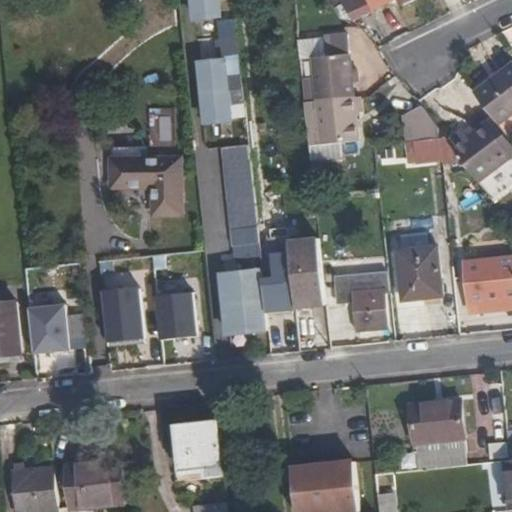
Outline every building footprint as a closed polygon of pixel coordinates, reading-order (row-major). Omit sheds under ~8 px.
[(219,0),(193,0),(196,21),(222,18),(219,0)] [(355,22),(370,14),(362,0),(340,0),(339,1),(342,5),(355,22)] [(362,0),(370,14),(377,11),(371,0),(362,0)] [(371,0),(377,11),(399,0),(400,0),(404,5),(414,0),(371,0)] [(344,19),(355,22),(342,5),(337,9),(344,19)] [(219,20),(220,54),(241,53),(240,19),(219,20)] [(306,104),(355,99),(348,36),(324,39),(324,40),(326,58),(313,60),(315,79),(303,80),(306,104)] [(326,58),(324,40),(299,43),(301,61),(313,60),(326,58)] [(227,60),(201,63),(208,126),(234,123),(227,60)] [(511,63),(474,92),(484,105),(511,83),(511,63)] [(243,75),(235,76),(240,117),(248,116),(243,75)] [(498,124),(511,112),(511,83),(484,105),(493,117),(498,124)] [(319,161),(341,158),(340,144),(360,141),(357,113),(363,112),(361,98),(355,99),(306,104),(312,162),(319,161)] [(439,131),(421,108),(406,116),(409,143),(415,142),(440,140),(439,131)] [(511,141),(498,124),(493,117),(475,130),(468,136),(465,132),(463,130),(448,142),(460,158),(463,162),(481,185),(508,164),(511,161),(511,141)] [(472,127),(465,132),(468,136),(475,130),(472,127)] [(444,137),(439,131),(440,140),(442,159),(443,164),(463,162),(460,158),(448,142),(444,137)] [(415,142),(417,162),(442,159),(440,140),(415,142)] [(182,213),(181,160),(114,161),(114,187),(156,186),(156,213),(182,213)] [(252,161),(226,163),(232,229),(258,226),(252,161)] [(323,195),(319,161),(312,162),(315,196),(323,195)] [(492,200),(511,186),(511,168),(508,164),(481,185),(492,200)] [(381,198),(380,189),(370,190),(371,199),(381,198)] [(332,210),(330,194),(323,195),(315,196),(317,212),(332,210)] [(273,254),(291,253),(290,241),(289,234),(271,237),(273,254)] [(296,300),(326,297),(320,239),(290,241),(291,253),(296,300)] [(445,297),(440,247),(399,251),(404,301),(445,297)] [(291,253),(273,254),(275,278),(263,279),(266,305),(267,313),(297,310),(296,300),(291,253)] [(511,258),(466,264),(471,313),(511,308),(511,258)] [(389,272),(338,278),(341,304),(355,303),(358,332),(389,329),(386,299),(392,299),(389,272)] [(258,332),(269,331),(267,313),(266,305),(262,306),(258,278),(239,281),(243,306),(255,305),(258,332)] [(138,288),(101,291),(106,342),(143,339),(138,288)] [(192,292),(156,295),(160,340),(196,336),(192,292)] [(297,310),(327,306),(326,297),(296,300),(297,310)] [(0,356),(23,354),(18,303),(0,304),(0,356)] [(66,304),(28,308),(33,354),(70,350),(67,316),(66,304)] [(255,305),(243,306),(221,308),(224,340),(231,339),(233,351),(248,349),(246,338),(256,336),(258,357),(271,355),(269,331),(258,332),(255,305)] [(67,316),(70,350),(88,348),(85,314),(67,316)] [(412,405),(419,470),(468,465),(461,400),(412,405)] [(211,478),(225,476),(219,420),(177,425),(183,481),(211,478)] [(500,446),(501,462),(506,461),(511,460),(509,446),(500,446)] [(316,465),(316,467),(293,470),(296,511),(359,511),(355,463),(331,465),(330,463),(326,459),(320,460),(316,465)] [(123,462),(69,468),(71,493),(73,511),(82,510),(128,504),(123,462)] [(402,462),(375,464),(376,474),(403,472),(402,462)] [(17,511),(60,511),(58,495),(56,469),(13,473),(17,511)] [(81,511),(82,510),(73,511),(71,493),(58,495),(60,511),(81,511)] [(380,511),(398,511),(397,494),(379,496),(380,511)]
